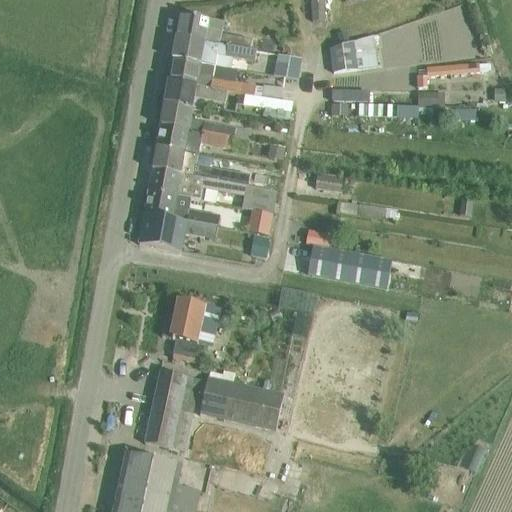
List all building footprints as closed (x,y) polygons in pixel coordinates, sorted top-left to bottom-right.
[(321,0),(314,0),(309,0),(311,25),(324,24),(321,0)] [(179,17),(175,39),(204,44),(249,51),(250,44),(219,38),(221,24),(179,17)] [(349,43),(346,35),(337,38),(339,46),(349,43)] [(341,51),(329,53),(332,75),(377,69),(373,38),(341,51)] [(175,39),(172,61),(200,66),(212,68),(213,68),(228,71),(230,61),(253,65),(255,53),(249,51),(204,44),(175,39)] [(277,58),(273,79),(297,84),(301,62),(277,58)] [(172,61),(168,84),(227,95),(250,99),(252,90),(210,82),(211,79),(213,68),(212,68),(200,66),(172,61)] [(478,74),(477,67),(426,70),(427,78),(478,74)] [(498,88),(492,74),(484,78),(489,91),(498,88)] [(425,80),(416,80),(417,91),(425,91),(425,80)] [(168,84),(164,105),(192,110),(193,101),(225,106),(227,95),(168,84)] [(261,92),(260,99),(281,102),(282,92),(261,90),(261,92)] [(503,92),(493,92),(493,105),(503,105),(503,92)] [(368,93),(332,93),(331,104),(358,104),(367,104),(368,93)] [(441,108),(441,96),(417,96),(417,108),(441,108)] [(237,108),(263,111),(262,119),(288,123),(290,105),(238,98),(237,108)] [(163,106),(159,127),(188,132),(231,140),(249,143),(250,134),(233,130),(189,122),(192,110),(164,105),(164,106),(163,106)] [(358,105),(358,119),(416,121),(416,107),(358,105)] [(347,106),(331,106),(331,117),(347,118),(347,106)] [(474,113),(455,113),(455,124),(474,124),(474,113)] [(159,127),(155,149),(156,149),(183,154),(196,157),(198,145),(229,151),(230,148),(231,140),(188,132),(159,127)] [(231,140),(230,148),(247,151),(249,143),(231,140)] [(269,147),(267,161),(281,163),(284,149),(269,147)] [(156,149),(152,171),(179,176),(245,189),(247,180),(194,170),(196,157),(183,154),(156,149)] [(152,171),(148,194),(175,199),(198,203),(200,191),(242,199),(240,211),(250,213),(268,216),(272,194),(252,190),(245,189),(179,176),(152,171)] [(259,175),(257,190),(280,195),(283,179),(259,175)] [(341,182),(316,179),(314,191),(340,195),(341,182)] [(148,194),(144,216),(171,221),(205,227),(216,229),(218,220),(173,211),(175,199),(148,194)] [(473,198),(461,196),(458,217),(471,219),(473,198)] [(337,204),(335,216),(357,219),(359,207),(337,204)] [(482,207),(480,227),(508,229),(509,209),(482,207)] [(385,211),(384,219),(393,221),(395,213),(385,211)] [(250,213),(246,234),(264,237),(268,216),(250,213)] [(144,216),(138,246),(179,254),(182,238),(202,242),(205,227),(171,221),(144,216)] [(307,232),(305,245),(319,247),(328,249),(330,236),(307,232)] [(253,236),(249,256),(263,258),(267,239),(253,236)] [(314,248),(309,277),(385,291),(390,262),(314,248)] [(169,303),(161,340),(174,342),(171,356),(197,362),(200,348),(212,351),(219,316),(203,313),(203,310),(169,303)] [(405,313),(404,322),(406,322),(415,323),(416,315),(405,313)] [(199,382),(159,373),(144,446),(183,454),(191,416),(199,382)] [(274,434),(283,397),(207,380),(199,417),(274,434)] [(478,447),(468,470),(475,473),(486,450),(478,447)] [(180,468),(125,456),(112,511),(194,511),(198,493),(175,488),(180,468)]
